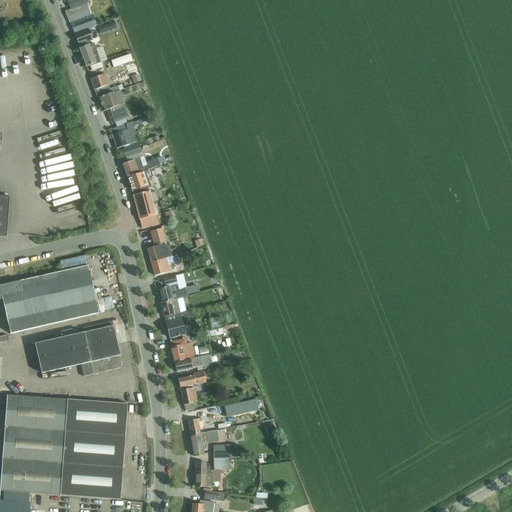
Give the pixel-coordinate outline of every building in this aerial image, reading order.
[(91,16),(87,5),(85,5),(82,0),(70,0),(68,1),(71,10),(65,12),(70,24),(70,23),(88,17),(91,16)] [(92,28),(88,17),(70,23),(75,35),(92,28)] [(93,40),(89,30),(74,35),(78,46),(93,40)] [(94,44),(80,50),(87,68),(107,60),(102,48),(96,50),(94,44)] [(97,100),(98,99),(115,93),(123,90),(122,86),(111,90),(105,75),(90,80),(97,100)] [(106,96),(98,99),(103,112),(109,110),(111,113),(108,114),(112,124),(115,123),(129,118),(124,104),(118,106),(115,96),(114,96),(116,95),(115,93),(106,96)] [(134,128),(112,135),(117,149),(132,144),(132,143),(138,140),(134,128)] [(138,143),(122,149),(126,159),(142,152),(138,143)] [(169,166),(178,163),(175,153),(167,156),(169,166)] [(128,163),(123,165),(127,178),(147,171),(148,171),(149,170),(149,171),(160,167),(157,160),(146,164),(147,166),(143,168),(140,159),(128,163)] [(147,171),(127,178),(132,192),(151,186),(147,173),(149,172),(149,171),(149,170),(148,171),(147,171)] [(158,225),(152,203),(158,201),(156,192),(149,194),(149,193),(133,197),(142,230),(158,225)] [(0,236),(7,237),(10,197),(0,196),(0,236)] [(174,206),(162,208),(164,215),(175,213),(174,206)] [(161,228),(148,231),(153,248),(164,245),(166,244),(163,236),(161,228)] [(170,248),(165,249),(164,245),(153,248),(148,250),(151,263),(173,257),(170,248)] [(168,258),(151,263),(155,277),(176,271),(173,257),(168,258)] [(0,300),(3,300),(8,321),(11,334),(99,315),(88,266),(0,285),(0,300)] [(163,279),(164,285),(177,282),(175,276),(163,279)] [(159,289),(162,303),(175,300),(176,300),(187,297),(185,289),(178,291),(177,285),(159,289)] [(162,303),(161,303),(164,317),(179,314),(176,300),(175,300),(162,303)] [(186,319),(194,317),(192,311),(174,315),(175,321),(166,323),(169,339),(185,335),(183,327),(188,326),(186,319)] [(218,317),(208,319),(211,330),(221,328),(218,317)] [(42,374),(64,369),(91,363),(94,375),(122,368),(119,356),(120,356),(114,327),(35,345),(42,374)] [(222,328),(209,332),(209,331),(196,334),(198,340),(210,337),(224,334),(222,328)] [(173,348),(171,348),(175,363),(195,359),(192,343),(186,344),(185,340),(172,343),(173,348)] [(210,356),(195,359),(175,363),(177,373),(192,370),(192,369),(203,366),(204,370),(213,368),(210,356)] [(193,374),(193,376),(178,379),(180,388),(206,382),(204,371),(193,374)] [(198,385),(201,398),(207,397),(204,384),(198,385)] [(194,404),(200,402),(199,400),(197,401),(194,388),(181,391),(185,412),(195,409),(194,404)] [(0,492),(0,494),(30,497),(30,494),(60,496),(64,496),(120,500),(128,405),(67,400),(64,400),(7,396),(0,492)] [(255,400),(224,407),(226,417),(258,410),(255,400)] [(220,409),(219,406),(196,412),(197,418),(209,415),(208,412),(220,409)] [(187,422),(190,436),(204,433),(202,419),(187,422)] [(223,423),(207,426),(208,432),(225,429),(223,423)] [(235,432),(234,427),(225,429),(208,432),(204,433),(190,436),(194,456),(204,455),(203,448),(207,447),(206,443),(226,440),(225,433),(235,432)] [(213,447),(214,459),(224,459),(229,459),(228,446),(213,447)] [(224,459),(214,459),(214,471),(229,470),(229,459),(224,459)] [(195,487),(211,488),(212,473),(210,473),(210,468),(206,467),(206,464),(196,463),(195,487)] [(204,499),(217,501),(219,493),(205,491),(204,499)] [(0,511),(28,511),(30,497),(0,494),(0,511)] [(191,511),(212,511),(214,502),(200,500),(199,505),(193,504),(191,511)]
